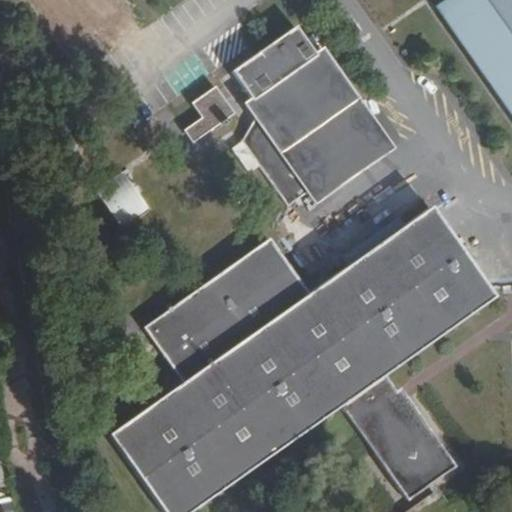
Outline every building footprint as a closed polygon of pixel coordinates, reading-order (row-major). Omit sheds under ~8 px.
[(43,0),(73,42),(126,4),(122,0),(43,0)] [(511,0),(452,0),(444,6),(511,102),(511,0)] [(315,201),(389,149),(320,51),(315,55),(296,28),(233,72),(251,99),(245,104),(315,201)] [(218,91),(195,107),(205,121),(189,133),(196,144),(236,115),(218,91)] [(152,213),(127,177),(100,196),(126,232),(152,213)] [(270,242),(146,330),(185,385),(114,435),(167,511),(196,511),(342,409),(409,504),(455,470),(400,393),(397,395),(385,378),(495,300),(431,210),(309,297),(270,242)]
